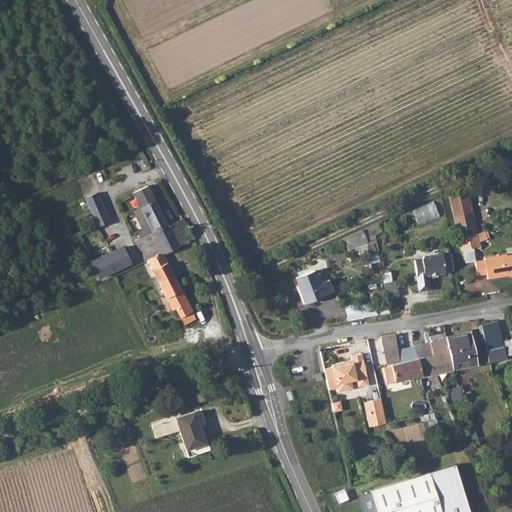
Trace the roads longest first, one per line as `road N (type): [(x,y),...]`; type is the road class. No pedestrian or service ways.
road 1 (track): [(511,134),(253,256),(178,118),(427,0)]
road 2 (secondary): [(250,351),(199,222),(75,0)]
road 3 (residential): [(250,351),(511,302)]
road 4 (secondary): [(312,511),(250,351)]
